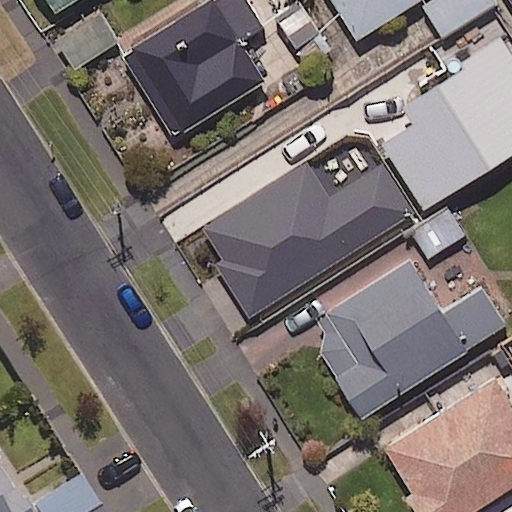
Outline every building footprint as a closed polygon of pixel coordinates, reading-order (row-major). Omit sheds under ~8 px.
[(51,0),(59,12),(78,0),(51,0)] [(266,23),(251,0),(208,0),(126,53),(180,137),(270,79),(244,38),(266,23)] [(335,50),(302,0),(279,15),(312,65),(335,50)] [(420,0),(335,0),(360,38),(420,0)] [(438,0),(428,8),(448,37),(500,0),(438,0)] [(120,42),(102,10),(60,35),(78,66),(120,42)] [(420,213),(387,161),(332,195),(311,161),(202,230),(256,316),(420,213)] [(467,235),(451,206),(419,224),(436,253),(467,235)] [(449,311),(416,259),(310,328),(367,417),(510,324),(486,287),(449,311)] [(475,511),(511,489),(511,377),(509,373),(388,448),(427,511),(475,511)] [(0,511),(30,511),(0,465),(0,511)] [(104,511),(80,475),(38,503),(44,511),(104,511)]
